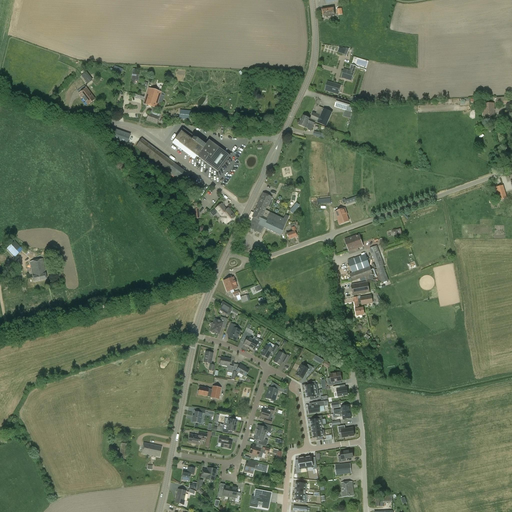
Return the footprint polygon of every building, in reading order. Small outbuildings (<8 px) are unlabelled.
[(323,18),(335,16),(333,7),(322,9),(323,18)] [(339,48),(337,54),(346,57),(348,51),(339,48)] [(66,58),(66,62),(69,62),(68,67),(75,68),(77,61),(66,58)] [(351,65),(350,71),(344,69),(341,78),(351,81),(356,67),(351,65)] [(92,80),(86,73),(82,76),(87,84),(92,80)] [(338,95),(341,86),(327,82),(325,91),(338,95)] [(79,94),(88,105),(95,100),(86,88),(84,86),(77,92),(79,94)] [(156,108),(161,93),(149,89),(143,104),(156,108)] [(334,107),(344,110),(352,113),(353,107),(346,104),(336,101),(334,107)] [(483,117),(494,116),(494,104),(483,104),(483,117)] [(313,113),(310,119),(316,121),(315,122),(326,127),(332,113),(324,109),(321,116),(313,113)] [(146,121),(157,125),(160,114),(150,111),(149,113),(146,121)] [(189,120),(190,116),(187,115),(187,111),(180,111),(179,119),(189,120)] [(316,121),(310,119),(303,116),(299,125),(306,128),(312,130),(315,122),(316,121)] [(209,140),(205,145),(197,139),(192,138),(194,137),(183,129),(175,140),(197,157),(218,172),(230,156),(209,140)] [(127,145),(130,135),(115,130),(112,140),(127,145)] [(182,182),(188,175),(141,139),(135,147),(182,182)] [(501,201),(508,198),(504,187),(497,189),(501,201)] [(253,218),(248,228),(260,234),(263,228),(280,235),(289,217),(285,215),(283,219),(269,213),(270,213),(265,210),(267,207),(268,207),(270,208),(271,204),(270,204),(272,201),(271,200),(272,198),(263,194),(252,217),(253,218)] [(232,218),(234,216),(231,212),(229,214),(223,207),(224,207),(222,204),(215,209),(222,217),(221,218),(225,223),(226,222),(227,223),(233,219),(232,218)] [(340,225),(349,221),(346,214),(347,214),(345,208),(335,212),(340,225)] [(296,231),(295,227),(296,227),(295,224),(290,226),(292,232),(287,234),(289,239),(296,237),(295,232),(296,231)] [(349,251),(363,246),(359,235),(345,240),(349,251)] [(14,258),(23,250),(15,241),(6,249),(14,258)] [(377,246),(370,249),(377,269),(375,270),(376,274),(374,275),(376,279),(373,281),(374,284),(382,281),(383,283),(389,280),(383,267),(385,266),(377,246)] [(349,274),(352,282),(373,274),(366,255),(348,262),(352,273),(349,274)] [(34,282),(47,279),(45,274),(42,260),(30,262),(33,276),(34,282)] [(233,290),(237,289),(233,277),(229,279),(231,286),(232,286),(233,290)] [(231,286),(229,279),(223,281),(227,292),(233,290),(232,286),(231,286)] [(353,296),(370,293),(368,282),(351,285),(353,296)] [(357,316),(364,315),(363,308),(359,309),(357,297),(354,298),(356,309),(355,309),(357,316)] [(229,316),(231,308),(223,303),(218,309),(229,316)] [(219,335),(222,324),(226,325),(228,320),(221,317),(219,321),(215,319),(213,323),(212,323),(211,323),(210,324),(210,325),(210,326),(211,327),(212,327),(210,332),(219,335)] [(238,338),(240,331),(236,329),(237,327),(231,324),(229,329),(232,330),(229,338),(235,341),(237,337),(238,338)] [(243,345),(249,348),(253,340),(250,338),(251,335),(245,331),(242,337),(246,340),(243,345)] [(255,337),(253,340),(249,348),(254,351),(257,344),(260,346),(262,341),(255,337)] [(268,359),(272,352),(275,354),(279,348),(275,346),(273,350),(266,346),(264,349),(263,349),(262,349),(261,351),(261,352),(262,353),(261,355),(268,359)] [(213,354),(206,352),(204,362),(211,364),(213,354)] [(285,356),(279,352),(273,362),(280,366),(282,362),(284,361),(286,362),(289,357),(286,355),(285,356)] [(316,355),(314,359),(322,364),(324,361),(316,355)] [(230,360),(221,358),(220,365),(229,367),(229,366),(230,360)] [(245,368),(240,365),(236,371),(245,377),(248,371),(244,369),(245,368)] [(302,365),(296,375),(303,379),(308,371),(311,373),(313,368),(308,365),(306,368),(302,365)] [(342,381),(340,373),(330,375),(331,382),(328,383),(328,386),(335,385),(335,382),(342,381)] [(105,393),(105,395),(114,395),(114,387),(111,387),(111,385),(112,385),(112,378),(103,378),(103,387),(100,387),(100,393),(105,393)] [(308,386),(305,386),(306,392),(317,391),(318,391),(317,385),(315,385),(315,382),(307,383),(308,386)] [(212,390),(208,389),(199,387),(198,395),(207,397),(210,398),(219,400),(221,388),(212,386),(212,390)] [(339,386),(333,387),(334,392),(337,392),(338,397),(348,395),(347,388),(340,389),(339,386)] [(266,399),(270,400),(270,401),(273,402),(273,401),(275,401),(278,391),(278,390),(274,389),(269,388),(266,399)] [(317,391),(306,392),(307,398),(310,398),(310,401),(316,400),(316,397),(317,396),(317,391)] [(140,398),(128,397),(127,402),(131,403),(131,407),(130,407),(129,412),(138,413),(140,398)] [(313,406),(308,407),(309,414),(320,412),(319,407),(325,406),(324,401),(313,403),(313,406)] [(333,411),(334,414),(334,415),(350,412),(349,405),(341,407),(341,410),(333,411)] [(268,420),(270,420),(272,414),(274,409),(268,407),(267,410),(263,409),(260,418),(268,420)] [(205,411),(199,409),(198,413),(195,412),(194,418),(193,418),(192,422),(200,424),(202,414),(205,414),(205,411)] [(227,425),(236,427),(237,421),(234,420),(234,417),(228,416),(227,425)] [(310,421),(311,427),(321,425),(321,426),(323,425),(322,416),(316,417),(316,420),(310,421)] [(228,431),(235,432),(236,427),(227,425),(224,424),(222,433),(227,434),(228,431)] [(257,426),(255,433),(265,436),(268,429),(271,430),(272,427),(264,424),(263,428),(257,426)] [(354,436),(353,428),(345,430),(345,426),(338,427),(339,434),(342,434),(342,438),(354,436)] [(322,431),(312,432),(313,438),(317,438),(317,441),(323,440),(323,437),(325,436),(324,430),(322,431)] [(207,435),(199,433),(198,437),(189,435),(188,443),(199,445),(200,440),(206,441),(207,435)] [(265,436),(255,433),(253,439),(259,441),(258,444),(266,447),(267,443),(263,442),(265,436)] [(229,438),(225,438),(220,436),(218,443),(221,443),(220,447),(230,449),(232,442),(228,442),(229,438)] [(126,456),(128,444),(121,443),(119,455),(118,459),(124,460),(125,456),(126,456)] [(142,453),(147,455),(150,444),(144,443),(142,453)] [(159,457),(162,447),(150,444),(147,455),(159,457)] [(117,455),(119,449),(109,446),(108,453),(117,455)] [(265,451),(269,452),(270,448),(263,446),(262,450),(251,446),(249,453),(258,456),(258,457),(261,458),(263,453),(264,453),(265,451)] [(345,459),(353,458),(352,451),(340,452),(341,457),(338,457),(339,463),(345,462),(345,459)] [(312,457),(305,458),(307,469),(313,468),(313,470),(317,469),(316,463),(313,463),(312,458),(312,457)] [(300,470),(307,469),(305,458),(298,459),(299,460),(299,465),(296,466),(297,472),(301,472),(300,470)] [(251,465),(246,464),(244,471),(245,472),(252,474),(254,468),(257,469),(258,464),(252,463),(251,465)] [(335,465),(336,475),(346,474),(345,464),(335,465)] [(188,467),(187,474),(183,473),(181,480),(189,481),(191,471),(194,472),(194,469),(188,467)] [(216,470),(208,468),(207,471),(203,470),(201,477),(206,478),(206,479),(214,481),(216,470)] [(343,497),(354,496),(352,482),(341,483),(343,497)] [(229,498),(231,487),(224,486),(223,490),(219,489),(217,498),(222,499),(223,496),(229,498)] [(236,493),(237,488),(231,487),(229,498),(235,499),(234,502),(238,503),(240,494),(236,493)] [(184,500),(186,491),(178,490),(175,503),(183,505),(183,504),(184,505),(184,501),(184,500)] [(267,497),(268,492),(255,490),(254,497),(251,496),(249,507),(250,507),(250,506),(256,507),(257,501),(263,502),(262,508),(268,509),(268,510),(270,502),(268,502),(269,498),(267,497)] [(295,494),(295,500),(300,501),(300,503),(306,504),(307,495),(305,495),(295,494)]
